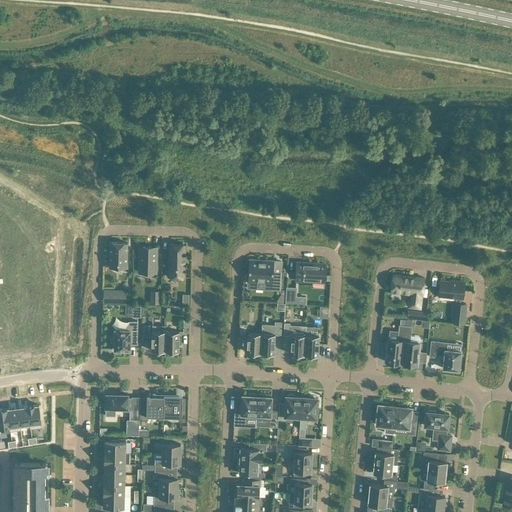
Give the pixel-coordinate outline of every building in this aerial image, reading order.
[(0,193),(0,217),(0,222),(5,224),(9,212),(3,210),(7,196),(0,193)] [(30,216),(26,230),(47,236),(51,223),(30,216)] [(7,234),(4,246),(10,248),(14,236),(7,234)] [(110,242),(109,263),(127,263),(127,242),(110,242)] [(169,243),(168,276),(185,277),(186,244),(169,243)] [(140,246),(139,271),(156,272),(156,247),(140,246)] [(32,255),(32,267),(49,267),(50,256),(32,255)] [(248,281),(248,287),(271,288),(280,289),(281,271),(273,271),(273,261),(249,259),(248,281)] [(297,262),(296,273),(296,280),(324,282),(325,264),(297,262)] [(32,267),(31,276),(49,277),(49,267),(32,267)] [(391,292),(412,294),(412,297),(415,297),(414,307),(420,308),(422,295),(423,295),(424,277),(393,274),(391,292)] [(31,276),(31,286),(49,287),(49,277),(31,276)] [(457,281),(456,282),(440,280),(439,295),(456,297),(456,302),(455,302),(453,322),(464,324),(466,303),(460,302),(461,297),(463,298),(464,282),(457,281)] [(31,286),(30,296),(48,296),(49,287),(31,286)] [(286,287),(285,303),(295,304),(296,288),(286,287)] [(114,290),(114,295),(114,302),(126,303),(126,295),(126,290),(114,290)] [(30,295),(29,307),(49,308),(49,296),(48,296),(30,296),(30,295)] [(320,306),(319,317),(328,318),(328,306),(320,306)] [(417,310),(416,318),(426,319),(427,311),(417,310)] [(115,329),(115,336),(114,336),(113,336),(112,337),(111,338),(111,339),(111,340),(111,341),(112,341),(113,342),(114,343),(115,343),(114,349),(115,349),(117,350),(121,350),(123,349),(130,349),(130,344),(137,344),(138,321),(129,320),(125,324),(125,330),(115,329)] [(261,332),(260,352),(262,353),(262,354),(268,354),(268,353),(274,353),(275,334),(281,335),(282,321),(275,321),(275,324),(262,323),(261,332)] [(385,361),(401,363),(405,325),(400,324),(399,324),(397,340),(387,339),(385,361)] [(163,350),(165,350),(166,330),(166,325),(152,325),(152,350),(157,350),(157,351),(163,352),(163,350)] [(405,325),(401,363),(405,363),(404,365),(410,365),(410,363),(417,364),(420,342),(410,341),(412,326),(411,325),(405,325)] [(166,330),(165,350),(167,350),(167,352),(173,352),(173,351),(178,351),(179,330),(166,330)] [(258,352),(260,352),(261,332),(248,332),(247,352),(252,352),(252,353),(258,354),(258,352)] [(302,354),(304,354),(305,334),(292,333),(291,353),(296,354),(296,355),(302,355),(302,354)] [(41,334),(30,335),(32,353),(43,352),(41,334)] [(305,334),(304,354),(306,354),(306,356),(312,356),(312,355),(318,355),(319,335),(305,334)] [(30,335),(22,336),(24,354),(32,353),(30,335)] [(22,336),(14,337),(16,355),(24,354),(22,336)] [(14,337),(5,338),(7,356),(16,355),(14,337)] [(431,340),(429,356),(438,357),(438,355),(444,355),(443,368),(459,369),(461,350),(445,349),(446,344),(441,344),(442,341),(431,340)] [(104,391),(104,398),(106,398),(106,403),(106,407),(105,415),(115,415),(115,409),(124,410),(124,408),(128,408),(128,394),(113,393),(113,391),(104,391)] [(257,396),(256,395),(256,393),(248,393),(248,395),(242,395),(242,409),(235,408),(234,425),(241,426),(242,419),(256,420),(257,396)] [(278,427),(278,419),(278,411),(271,410),(271,396),(266,396),(266,394),(259,393),(259,396),(257,396),(256,420),(256,418),(269,418),(269,426),(278,427)] [(147,415),(163,416),(164,394),(153,394),(152,396),(147,395),(147,398),(140,398),(139,420),(147,420),(147,415)] [(176,394),(164,394),(163,416),(178,416),(178,421),(185,421),(186,398),(182,398),(182,395),(176,394)] [(300,417),(301,397),(294,396),(294,395),(293,394),(291,394),(290,394),(288,395),(288,396),(286,396),(286,402),(279,401),(278,411),(279,411),(278,419),(285,419),(285,416),(300,417)] [(301,397),(300,417),(300,428),(305,428),(306,421),(308,422),(309,417),(316,418),(317,406),(318,406),(319,405),(319,403),(319,402),(318,400),(317,400),(317,398),(315,397),(315,396),(314,396),(312,395),(311,395),(309,396),(309,397),(301,397)] [(393,433),(394,426),(396,406),(389,405),(389,403),(382,402),(382,404),(378,404),(376,424),(385,425),(385,432),(393,433)] [(396,406),(394,426),(409,428),(408,434),(415,435),(417,420),(410,419),(411,407),(404,406),(404,404),(398,403),(397,406),(396,406)] [(39,404),(28,406),(31,428),(42,427),(39,404)] [(28,406),(18,407),(21,430),(20,425),(30,424),(30,428),(31,428),(28,406)] [(8,408),(7,408),(10,431),(11,431),(21,430),(18,407),(8,408)] [(139,420),(140,407),(130,407),(129,419),(127,419),(126,434),(139,435),(139,431),(139,420)] [(7,408),(0,408),(0,432),(10,431),(7,408)] [(438,448),(450,450),(451,435),(446,434),(447,427),(448,427),(449,413),(435,412),(436,410),(428,410),(428,411),(426,411),(424,425),(434,426),(433,439),(438,439),(438,448)] [(298,445),(312,446),(312,438),(299,437),(298,445)] [(105,441),(104,452),(125,453),(126,441),(119,441),(119,439),(111,439),(111,441),(105,441)] [(379,446),(388,447),(392,448),(392,441),(379,439),(379,446)] [(422,441),(417,441),(416,450),(425,450),(425,446),(422,441)] [(266,450),(267,443),(252,442),(252,448),(240,448),(240,453),(238,453),(238,460),(261,461),(262,450),(266,450)] [(162,443),(162,453),(180,453),(181,443),(162,443)] [(295,453),(294,461),(312,462),(312,452),(306,451),(306,448),(290,447),(290,453),(295,453)] [(399,448),(392,448),(388,447),(387,452),(375,451),(374,462),(392,464),(397,464),(399,448)] [(429,459),(427,469),(445,471),(447,461),(437,460),(438,452),(423,451),(423,458),(429,459)] [(104,452),(104,463),(125,463),(125,453),(104,452)] [(180,463),(180,453),(162,453),(162,462),(155,462),(155,470),(167,470),(167,463),(180,463)] [(252,472),(251,478),(261,479),(264,479),(265,472),(261,472),(261,461),(238,460),(237,466),(239,466),(239,472),(252,472)] [(312,462),(294,461),(293,475),(305,476),(305,471),(311,472),(312,462)] [(392,464),(374,462),(373,472),(385,474),(384,479),(396,480),(397,480),(397,474),(391,473),(392,464)] [(45,511),(45,493),(48,493),(48,474),(45,474),(45,463),(15,463),(15,511),(18,511),(17,511),(45,511)] [(104,463),(104,474),(125,474),(125,463),(104,463)] [(445,473),(445,471),(427,469),(426,480),(424,480),(423,487),(432,488),(434,488),(435,481),(444,482),(445,480),(446,480),(447,473),(445,473)] [(124,485),(125,474),(104,474),(104,484),(124,485)] [(160,478),(159,487),(177,487),(178,477),(167,477),(160,477),(160,478)] [(295,483),(295,492),(312,493),(312,483),(306,483),(307,478),(290,477),(290,483),(295,483)] [(511,477),(508,477),(503,504),(511,505),(511,477)] [(261,479),(251,478),(243,478),(243,484),(237,484),(236,495),(235,495),(259,497),(259,496),(259,486),(260,486),(261,479)] [(397,480),(396,480),(396,487),(408,488),(408,485),(408,481),(397,480)] [(369,491),(369,493),(387,495),(388,485),(370,483),(370,485),(368,485),(368,491),(369,491)] [(104,484),(103,495),(124,496),(124,485),(104,484)] [(177,487),(159,487),(154,487),(154,504),(164,504),(164,497),(177,497),(177,495),(180,495),(180,489),(177,489),(177,487)] [(432,488),(423,487),(420,487),(419,492),(419,496),(426,497),(425,505),(444,507),(445,495),(431,494),(432,488)] [(312,493),(295,492),(290,492),(289,506),(305,507),(305,503),(311,503),(312,493)] [(387,495),(369,493),(368,504),(379,505),(379,510),(391,511),(393,495),(387,495)] [(124,496),(103,495),(103,506),(110,507),(110,509),(117,509),(117,507),(124,507),(124,496)] [(258,511),(259,497),(235,495),(234,511),(258,511)]
